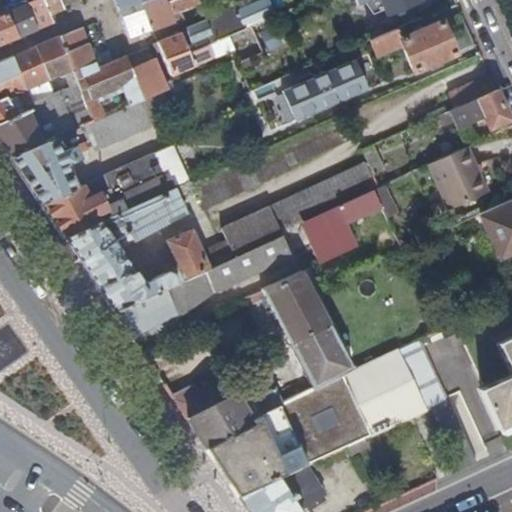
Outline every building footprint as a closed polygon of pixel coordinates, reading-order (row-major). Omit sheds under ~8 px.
[(16,38),(37,30),(27,4),(25,0),(6,8),(7,13),(16,38)] [(53,24),(49,12),(44,0),(37,0),(27,4),(37,30),(53,24)] [(44,0),(49,12),(60,7),(58,0),(44,0)] [(113,0),(118,12),(139,4),(147,0),(113,0)] [(149,30),(152,30),(171,22),(173,27),(180,24),(175,11),(196,2),(195,0),(147,0),(139,4),(149,30)] [(267,0),(264,0),(238,11),(244,27),(273,15),(267,0)] [(382,0),(389,14),(419,0),(382,0)] [(128,39),(149,30),(139,4),(118,12),(128,39)] [(187,32),(181,34),(188,54),(246,29),(244,27),(238,11),(237,7),(209,19),(186,28),(187,32)] [(0,44),(16,38),(7,13),(4,14),(0,16),(0,44)] [(396,29),(372,39),(378,55),(401,45),(413,72),(455,53),(441,21),(400,39),(396,29)] [(157,42),(156,43),(170,77),(232,50),(240,71),(248,68),(245,61),(263,53),(251,27),(246,29),(188,54),(181,34),(157,42)] [(266,51),(278,49),(274,28),(261,30),(266,51)] [(87,44),(81,30),(59,39),(65,53),(87,44)] [(59,39),(34,49),(47,82),(73,71),(65,53),(59,39)] [(97,69),(87,44),(65,53),(73,71),(89,111),(94,121),(105,116),(97,98),(122,87),(129,106),(143,100),(133,75),(125,57),(112,62),(97,69)] [(34,49),(5,61),(12,78),(19,93),(47,82),(34,49)] [(353,60),(280,91),(293,121),(366,91),(353,60)] [(5,61),(0,62),(0,82),(12,78),(5,61)] [(155,65),(133,75),(143,100),(161,92),(166,90),(165,89),(155,65)] [(495,89),(489,76),(449,93),(455,108),(495,89)] [(0,94),(4,93),(6,99),(7,98),(19,93),(12,78),(0,82),(0,94)] [(495,89),(455,108),(439,115),(444,126),(480,108),(489,127),(509,119),(495,89)] [(161,92),(143,100),(129,106),(105,116),(94,121),(83,126),(95,152),(173,118),(161,92)] [(0,123),(0,140),(11,157),(46,142),(42,132),(47,130),(42,116),(32,120),(29,115),(39,111),(41,114),(56,107),(53,102),(55,101),(52,95),(25,106),(27,111),(15,116),(0,123)] [(0,100),(0,123),(15,116),(7,98),(6,99),(0,100)] [(32,120),(42,116),(41,114),(39,111),(29,115),(32,120)] [(94,121),(89,111),(69,120),(74,130),(83,126),(94,121)] [(235,116),(251,157),(261,152),(250,124),(245,111),(235,116)] [(60,117),(66,133),(74,130),(69,120),(67,114),(60,117)] [(340,120),(194,185),(205,209),(291,170),(289,167),(349,140),(340,120)] [(29,187),(41,204),(74,189),(64,166),(80,159),(75,149),(67,152),(65,147),(58,150),(53,139),(46,142),(11,157),(10,157),(29,187)] [(0,161),(10,157),(11,157),(0,140),(0,161)] [(173,160),(178,158),(172,145),(167,147),(173,160)] [(359,151),(364,164),(369,176),(382,170),(371,146),(359,151)] [(487,190),(466,146),(428,164),(449,209),(487,190)] [(41,204),(65,240),(189,184),(178,158),(173,160),(167,147),(74,189),(41,204)] [(214,265),(280,235),(280,233),(303,222),(372,190),(375,189),(369,176),(364,164),(221,231),(227,244),(208,252),(214,265)] [(82,265),(113,312),(207,268),(191,233),(166,243),(179,273),(171,276),(166,273),(154,279),(153,285),(145,289),(119,250),(187,215),(179,199),(194,192),(191,183),(189,184),(65,240),(82,265)] [(372,190),(303,222),(321,262),(353,247),(343,224),(380,207),(372,190)] [(511,252),(511,198),(478,214),(499,259),(511,252)] [(113,312),(133,342),(161,328),(181,321),(178,315),(206,294),(288,255),(280,235),(214,265),(207,268),(113,312)] [(298,274),(261,291),(312,390),(351,372),(348,365),(310,292),(309,292),(300,274),(298,274)] [(479,388),(498,429),(511,422),(511,335),(498,342),(511,374),(479,388)] [(424,411),(430,408),(446,401),(419,340),(396,351),(424,411)] [(238,497),(305,466),(347,447),(363,439),(424,411),(396,351),(363,366),(351,372),(312,390),(300,396),(283,404),(264,412),(250,419),(249,420),(252,424),(206,448),(222,474),(238,497)] [(348,365),(351,372),(363,366),(359,360),(348,365)] [(186,420),(187,419),(235,394),(226,375),(198,389),(195,383),(170,396),(186,420)] [(276,389),(283,404),(300,396),(292,379),(275,388),(276,389)] [(255,397),(257,398),(263,395),(259,387),(251,390),(252,392),(255,397)] [(257,398),(264,412),(283,404),(276,389),(263,395),(257,398)] [(187,419),(206,448),(252,424),(249,420),(250,419),(238,397),(237,396),(235,394),(187,419)] [(430,408),(458,470),(475,462),(446,401),(430,408)] [(363,439),(347,447),(351,456),(368,448),(363,439)] [(238,497),(247,511),(300,511),(301,509),(324,493),(305,466),(238,497)]
